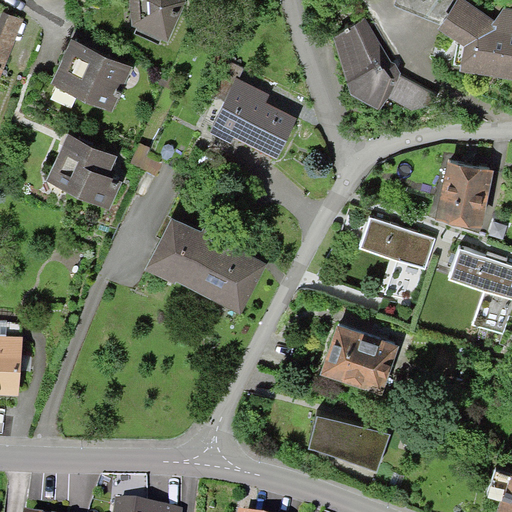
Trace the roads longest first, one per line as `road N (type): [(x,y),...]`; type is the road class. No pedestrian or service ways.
road 1 (residential): [(338,165),(211,416),(198,466)]
road 2 (residential): [(198,466),(0,458)]
road 3 (residential): [(511,132),(434,134),(338,165)]
road 4 (residential): [(338,165),(310,102),(283,0)]
road 5 (residential): [(358,511),(281,483),(198,466)]
